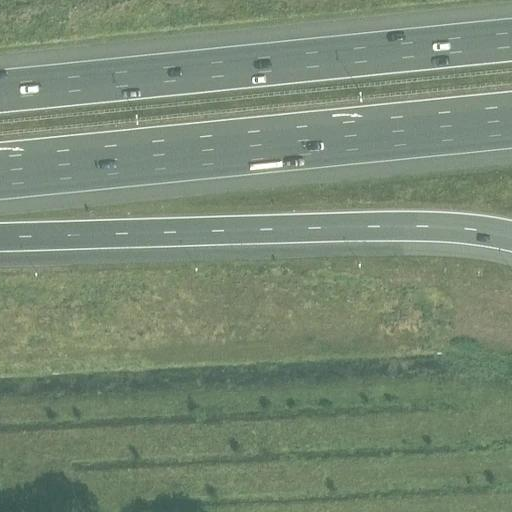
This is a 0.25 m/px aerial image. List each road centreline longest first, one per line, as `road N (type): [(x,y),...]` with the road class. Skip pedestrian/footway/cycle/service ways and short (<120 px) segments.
road 1 (motorway): [(511,40),(0,91)]
road 2 (motorway): [(0,171),(511,120)]
road 3 (motorway): [(0,232),(354,225),(511,238)]
